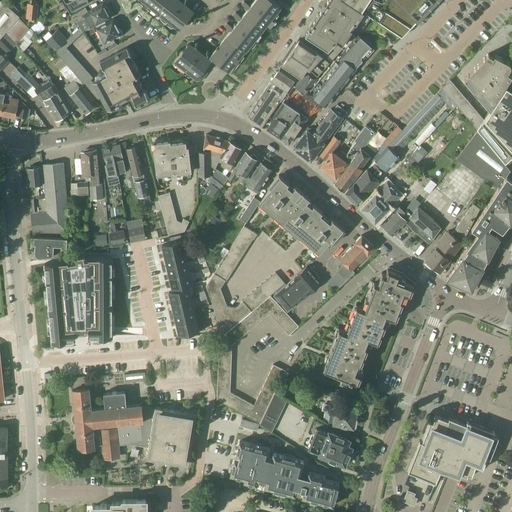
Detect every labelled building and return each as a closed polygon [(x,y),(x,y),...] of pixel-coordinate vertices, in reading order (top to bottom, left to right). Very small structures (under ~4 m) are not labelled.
[(73,0),(67,3),(72,12),(88,3),(86,0),(73,0)] [(175,0),(141,0),(152,9),(161,16),(174,26),(178,29),(179,30),(192,13),(175,0)] [(232,32),(212,57),(229,71),(280,6),(273,0),(257,0),(252,6),(244,1),(241,4),(249,10),(243,18),(235,12),(233,15),(240,21),(234,29),(227,22),(224,26),(232,32)] [(370,14),(346,0),(325,0),(321,8),(303,34),(325,48),(328,43),(330,45),(333,40),(335,42),(342,48),(343,49),(355,36),(351,28),(352,26),(354,23),(363,26),(370,14)] [(347,0),(370,14),(401,36),(415,21),(417,23),(438,0),(347,0)] [(6,31),(19,17),(19,16),(3,2),(0,5),(0,37),(6,31)] [(37,19),(38,4),(27,3),(26,18),(29,18),(28,21),(34,22),(34,19),(37,19)] [(109,17),(107,14),(109,13),(105,7),(103,6),(102,4),(87,11),(87,12),(82,15),(88,27),(93,24),(94,25),(109,17)] [(6,31),(17,43),(30,28),(19,17),(6,31)] [(57,29),(46,17),(34,28),(55,51),(56,50),(68,40),(57,29)] [(102,36),(91,42),(95,49),(99,54),(105,50),(103,45),(106,44),(105,42),(116,36),(118,36),(119,36),(120,35),(121,33),(120,31),(119,30),(117,29),(112,20),(97,28),(102,36)] [(439,49),(454,38),(444,26),(430,37),(439,49)] [(80,28),(68,40),(56,50),(74,71),(74,72),(85,84),(96,98),(97,100),(101,98),(108,109),(116,105),(116,104),(132,96),(137,105),(150,98),(145,89),(144,89),(137,76),(141,73),(131,56),(132,56),(127,47),(100,61),(105,71),(105,70),(107,74),(101,77),(92,81),(91,79),(93,77),(67,47),(83,32),(80,28)] [(359,33),(355,37),(344,50),(339,54),(342,57),(355,67),(374,47),(367,40),(359,33)] [(342,48),(335,42),(323,55),(300,39),(282,64),(300,77),(307,66),(311,69),(310,70),(317,76),(330,62),(329,62),(342,48)] [(187,44),(174,61),(196,79),(197,78),(201,81),(208,72),(204,69),(210,62),(187,44)] [(489,53),(465,79),(474,90),(478,95),(479,95),(491,109),(510,79),(511,76),(511,70),(510,69),(511,68),(511,66),(511,63),(509,62),(507,60),(495,54),(494,57),(489,53)] [(356,68),(355,67),(342,57),(331,70),(329,68),(318,81),(310,90),(312,94),(325,105),(334,95),(356,68)] [(300,78),(281,66),(269,83),(272,85),(263,97),(261,96),(248,115),(265,127),(274,115),(279,108),(278,107),(284,99),(294,84),(300,78)] [(85,84),(74,72),(73,72),(70,67),(62,73),(66,79),(67,78),(71,82),(64,87),(85,112),(95,104),(92,101),(96,98),(85,84)] [(308,68),(300,78),(294,84),(305,92),(317,77),(308,68)] [(28,73),(24,77),(35,87),(33,89),(38,96),(41,101),(43,100),(42,100),(43,100),(55,120),(63,115),(48,92),(42,83),(40,84),(28,73)] [(49,79),(42,83),(48,92),(63,115),(70,111),(53,84),(52,84),(49,79)] [(453,82),(451,79),(443,87),(478,128),(484,117),(453,82)] [(478,129),(477,130),(501,159),(505,164),(511,158),(511,79),(510,79),(491,109),(485,119),(478,129)] [(387,146),(378,156),(375,160),(387,171),(399,158),(396,155),(440,107),(444,101),(452,110),(457,105),(442,87),(402,130),(387,146)] [(18,112),(19,106),(30,108),(21,98),(11,97),(12,94),(5,93),(4,93),(4,97),(3,101),(1,113),(15,116),(16,112),(18,112)] [(267,128),(281,137),(300,111),(284,99),(278,107),(279,108),(274,115),(275,116),(267,128)] [(333,110),(343,118),(347,112),(338,104),(333,110)] [(29,116),(30,108),(19,106),(18,112),(18,114),(29,116)] [(343,118),(333,110),(331,108),(317,127),(316,127),(308,128),(307,130),(307,129),(294,146),(311,160),(343,118)] [(419,144),(448,113),(443,109),(437,116),(438,117),(436,119),(435,118),(424,131),(425,131),(424,133),(423,132),(415,140),(419,144)] [(295,118),(281,137),(289,143),(307,116),(300,111),(295,118)] [(385,127),(391,120),(380,111),(374,118),(385,127)] [(354,140),(356,142),(350,148),(346,154),(353,158),(335,183),(344,190),(361,166),(369,154),(363,149),(364,147),(363,146),(374,133),(370,129),(365,125),(354,140)] [(510,171),(505,164),(477,130),(455,158),(498,188),(471,229),(478,233),(458,259),(460,261),(446,278),(461,285),(471,290),(475,283),(474,283),(482,268),(483,268),(488,258),(487,258),(498,237),(494,234),(497,229),(502,232),(510,222),(510,223),(511,220),(511,180),(506,176),(510,171)] [(210,151),(198,151),(198,175),(210,176),(222,185),(223,186),(229,177),(226,175),(215,168),(219,161),(219,160),(223,163),(222,164),(222,165),(230,170),(242,148),(237,145),(236,142),(232,140),(229,141),(221,139),(220,136),(218,136),(215,137),(206,134),(204,147),(210,149),(210,151)] [(334,135),(319,154),(325,160),(321,166),(335,177),(347,162),(332,151),(340,140),(334,135)] [(181,172),(191,171),(189,153),(197,152),(197,145),(189,146),(188,137),(183,137),(183,139),(170,141),(169,138),(155,140),(152,141),(152,148),(153,147),(156,175),(166,174),(169,171),(172,173),(176,172),(178,170),(181,172)] [(111,147),(117,174),(126,172),(120,145),(111,147)] [(419,145),(406,159),(413,166),(426,152),(419,145)] [(150,210),(148,203),(151,202),(149,194),(150,194),(146,178),(145,178),(144,173),(143,173),(136,146),(127,148),(134,174),(132,175),(133,181),(134,181),(137,197),(141,212),(150,210)] [(89,150),(88,150),(91,174),(92,200),(103,199),(102,183),(101,174),(99,174),(97,149),(96,147),(89,148),(89,150)] [(111,147),(103,149),(110,176),(107,176),(108,185),(119,182),(117,174),(111,147)] [(91,200),(92,200),(91,174),(88,150),(81,151),(83,175),(85,175),(86,180),(89,180),(91,200)] [(245,152),(235,167),(228,179),(233,182),(241,171),(247,175),(257,160),(258,160),(257,156),(254,154),(249,155),(245,152)] [(271,167),(268,165),(265,166),(260,162),(250,177),(245,185),(258,193),(260,190),(259,190),(272,170),(271,170),(271,167)] [(63,164),(41,166),(41,168),(43,168),(47,211),(31,212),(33,234),(66,231),(68,217),(63,164)] [(30,210),(39,209),(38,197),(37,193),(42,193),(42,188),(40,166),(27,167),(29,189),(28,189),(29,198),(30,210)] [(344,192),(357,204),(379,181),(366,169),(344,192)] [(289,184),(279,175),(269,186),(271,188),(259,202),(297,236),(298,235),(319,253),(330,241),(332,243),(344,229),(331,218),(330,219),(309,200),(310,199),(295,185),(293,187),(289,184)] [(428,177),(421,186),(427,191),(434,182),(428,177)] [(88,195),(87,181),(70,182),(70,195),(88,195)] [(394,189),(387,181),(360,208),(375,222),(401,195),(407,189),(401,183),(394,189)] [(168,235),(184,231),(189,221),(183,218),(181,222),(177,220),(169,192),(158,195),(168,235)] [(258,202),(260,200),(254,196),(240,218),(246,222),(258,202)] [(95,215),(102,206),(95,200),(88,209),(95,215)] [(473,202),(455,228),(465,235),(480,207),(473,202)] [(411,213),(406,209),(403,212),(398,206),(381,224),(392,235),(407,220),(409,217),(412,214),(411,213)] [(412,214),(409,217),(415,223),(412,227),(429,242),(432,238),(441,227),(432,219),(418,206),(411,213),(412,214)] [(131,241),(145,238),(143,225),(128,228),(131,241)] [(258,305),(270,295),(284,282),(275,272),(242,300),(243,301),(236,307),(227,305),(220,288),(225,280),(226,281),(253,239),(257,233),(244,225),(229,250),(218,267),(215,272),(206,286),(224,334),(227,331),(232,327),(238,322),(243,318),(248,314),(253,309),(258,305)] [(123,229),(108,232),(111,245),(126,242),(123,229)] [(459,240),(462,236),(454,230),(451,234),(448,231),(424,260),(426,261),(425,262),(438,272),(444,265),(442,264),(461,242),(459,240)] [(170,243),(162,244),(165,255),(184,251),(180,234),(169,236),(170,243)] [(340,268),(328,281),(336,289),(354,272),(352,270),(352,269),(366,254),(367,254),(375,247),(362,235),(340,259),(348,266),(349,267),(344,272),(340,268)] [(67,237),(36,236),(36,243),(35,243),(34,251),(36,255),(60,255),(61,252),(61,245),(66,245),(67,237)] [(213,263),(218,267),(229,250),(223,246),(213,263)] [(184,251),(165,255),(167,266),(186,262),(184,251)] [(68,261),(44,263),(45,273),(48,273),(49,278),(46,279),(47,288),(50,288),(50,294),(47,294),(47,296),(50,295),(51,301),(48,301),(50,320),(53,319),(53,325),(50,325),(50,327),(53,326),(54,332),(51,332),(52,343),(68,341),(75,340),(75,337),(88,336),(88,337),(95,337),(95,338),(111,338),(111,327),(108,327),(108,321),(112,321),(112,320),(108,320),(108,314),(111,314),(111,296),(108,296),(108,290),(111,290),(111,288),(108,288),(108,283),(111,283),(111,273),(108,273),(108,267),(111,267),(111,257),(88,257),(88,259),(84,259),(83,256),(84,255),(84,254),(73,257),(73,258),(75,257),(75,261),(68,263),(68,261)] [(186,262),(167,266),(169,277),(189,272),(186,262)] [(306,266),(295,276),(274,294),(287,309),(308,292),(309,292),(320,283),(318,280),(320,278),(311,267),(308,269),(306,266)] [(326,359),(322,369),(342,377),(347,380),(357,384),(362,372),(360,371),(358,371),(360,366),(369,346),(371,340),(372,341),(379,343),(387,323),(388,323),(390,318),(396,320),(406,295),(410,296),(414,285),(399,279),(401,273),(388,268),(386,274),(382,272),(378,283),(374,281),(374,282),(372,287),(368,298),(364,306),(364,308),(356,304),(356,305),(354,310),(350,321),(346,330),(344,329),(339,327),(338,328),(336,333),(328,354),(326,359)] [(189,272),(169,277),(172,287),(172,288),(191,283),(189,272)] [(173,291),(169,291),(169,292),(171,302),(191,298),(188,287),(173,291)] [(258,305),(266,315),(269,313),(278,303),(270,295),(258,305)] [(191,298),(171,302),(174,313),(193,308),(191,298)] [(278,303),(269,313),(274,318),(283,309),(278,303)] [(258,305),(253,309),(261,320),(266,315),(258,305)] [(193,308),(174,313),(176,323),(196,319),(193,308)] [(253,309),(248,314),(256,324),(261,320),(253,309)] [(283,309),(274,318),(279,324),(288,314),(283,309)] [(243,318),(251,329),(256,324),(248,314),(243,318)] [(288,314),(279,324),(284,329),(293,319),(288,314)] [(243,318),(238,322),(246,333),(251,329),(243,318)] [(196,319),(176,323),(179,335),(198,330),(196,319)] [(293,319),(284,329),(289,334),(298,325),(293,319)] [(238,322),(232,327),(240,337),(246,333),(238,322)] [(227,331),(235,342),(240,337),(232,327),(227,331)] [(227,331),(224,334),(219,334),(219,344),(232,345),(235,342),(227,331)] [(273,364),(270,370),(282,376),(285,369),(273,364)] [(270,370),(267,376),(279,382),(282,376),(270,370)] [(144,371),(124,373),(125,382),(145,380),(144,371)] [(267,376),(265,382),(276,388),(279,382),(267,376)] [(265,382),(262,388),(273,394),(276,388),(265,382)] [(230,385),(217,384),(217,399),(225,403),(230,392),(230,385)] [(74,414),(72,416),(72,422),(75,423),(78,449),(94,447),(94,445),(102,445),(103,454),(103,456),(105,457),(107,457),(109,458),(110,458),(112,458),(114,457),(116,456),(118,456),(119,454),(119,445),(130,444),(147,447),(154,409),(141,407),(141,404),(126,406),(124,391),(103,393),(104,408),(90,409),(88,387),(72,389),(74,414)] [(262,388),(259,394),(270,401),(273,394),(262,388)] [(236,395),(230,392),(225,403),(230,407),(236,395)] [(271,432),(287,400),(275,392),(260,424),(271,432)] [(259,394),(256,400),(267,407),(270,401),(259,394)] [(236,395),(230,407),(234,408),(234,409),(237,410),(242,398),(236,395)] [(242,398),(237,410),(242,413),(248,401),(242,398)] [(256,400),(254,404),(248,416),(260,423),(267,407),(256,400)] [(254,404),(248,401),(242,413),(248,416),(254,404)] [(329,403),(327,412),(331,413),(329,421),(334,422),(334,423),(340,424),(339,430),(349,432),(350,425),(353,426),(354,425),(355,419),(354,417),(356,408),(349,407),(349,406),(342,405),(337,404),(336,405),(329,403)] [(386,419),(389,406),(382,405),(379,417),(386,419)] [(148,447),(146,459),(164,462),(163,463),(170,464),(170,463),(187,466),(192,442),(194,442),(195,435),(193,434),(196,414),(155,407),(155,409),(154,409),(147,447),(148,447)] [(436,481),(441,466),(458,472),(458,471),(472,476),(475,466),(483,468),(489,451),(491,452),(492,450),(493,450),(497,440),(496,440),(497,436),(493,435),(495,431),(492,431),(489,428),(485,426),(481,424),(477,423),(473,422),(469,421),(466,420),(465,423),(456,420),(454,419),(453,419),(451,418),(450,420),(435,415),(432,422),(430,421),(416,459),(413,458),(408,470),(436,481)] [(240,425),(257,430),(259,423),(242,418),(240,425)] [(0,437),(12,437),(12,435),(7,434),(7,427),(0,427),(0,437)] [(316,428),(308,448),(320,453),(319,455),(345,465),(352,447),(347,445),(350,439),(328,431),(328,433),(316,428)] [(0,446),(12,447),(12,445),(7,444),(7,438),(12,438),(12,437),(0,437),(0,446)] [(270,449),(239,441),(235,456),(238,457),(237,460),(234,459),(230,475),(245,478),(244,481),(256,485),(257,480),(265,482),(264,486),(294,495),(296,488),(303,490),(302,497),(332,505),(338,483),(324,479),(325,477),(301,470),(303,461),(273,453),(272,456),(268,455),(270,449)] [(0,446),(0,456),(12,457),(12,455),(8,453),(7,447),(12,447),(0,446)] [(0,465),(12,466),(12,464),(8,463),(8,457),(12,457),(0,456),(0,465)] [(0,476),(12,476),(12,474),(8,473),(8,467),(12,467),(12,466),(0,465),(0,476)] [(0,476),(0,485),(8,486),(12,486),(12,484),(8,482),(8,476),(12,476),(0,476)] [(402,501),(413,505),(416,497),(413,496),(414,492),(406,489),(402,501)] [(145,511),(145,499),(122,500),(122,502),(112,502),(112,508),(106,508),(106,504),(100,504),(100,505),(92,506),(92,511),(145,511)]
